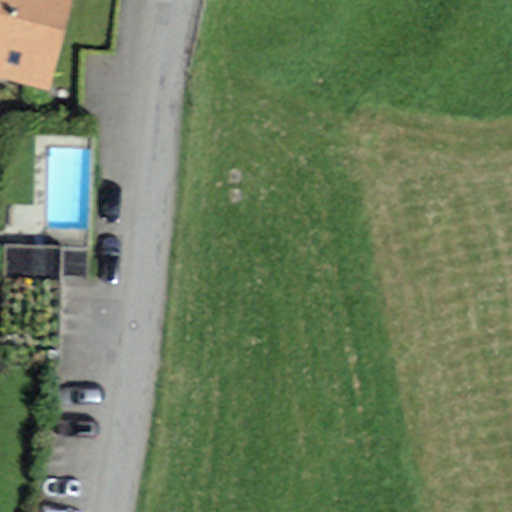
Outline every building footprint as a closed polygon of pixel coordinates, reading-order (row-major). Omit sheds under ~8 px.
[(0,0),(0,63),(34,74),(54,0),(0,0)] [(82,0),(81,53),(110,54),(111,0),(82,0)] [(94,232),(91,145),(46,146),(49,233),(94,232)] [(4,339),(3,367),(58,369),(59,341),(4,339)] [(0,384),(0,413),(48,415),(49,386),(0,384)] [(0,413),(0,442),(41,443),(48,443),(48,415),(0,413)] [(0,471),(40,472),(41,443),(0,442),(0,471)] [(0,471),(0,499),(32,501),(39,501),(40,472),(0,471)] [(0,511),(31,511),(32,501),(0,499),(0,511)]
